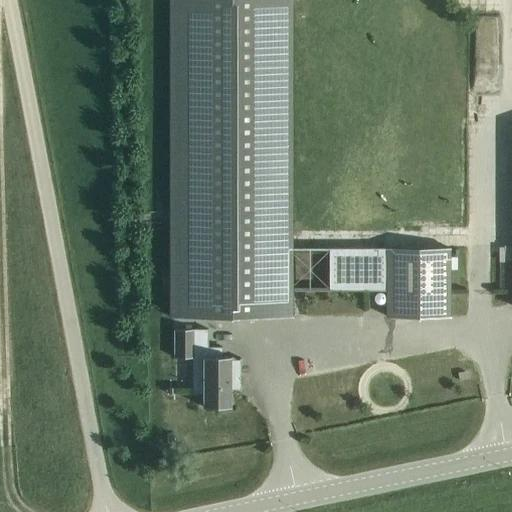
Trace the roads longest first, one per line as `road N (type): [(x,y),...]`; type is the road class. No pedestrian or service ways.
road 1 (unclassified): [(107,511),(8,0)]
road 2 (unclassified): [(231,511),(511,453)]
